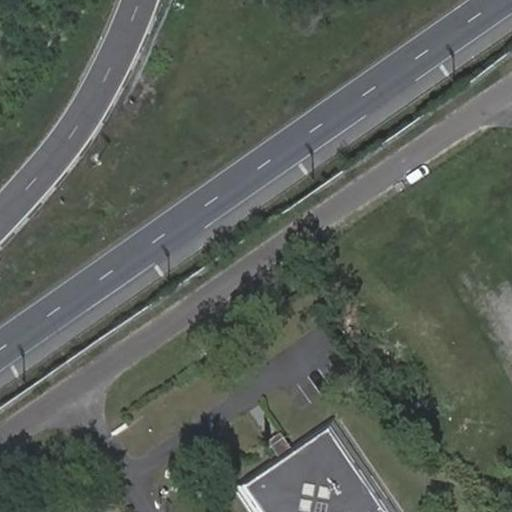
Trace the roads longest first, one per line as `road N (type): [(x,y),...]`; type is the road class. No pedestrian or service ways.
road 1 (residential): [(511,103),(0,442)]
road 2 (motorway): [(0,349),(500,0)]
road 3 (motorway): [(0,218),(70,135),(139,0)]
